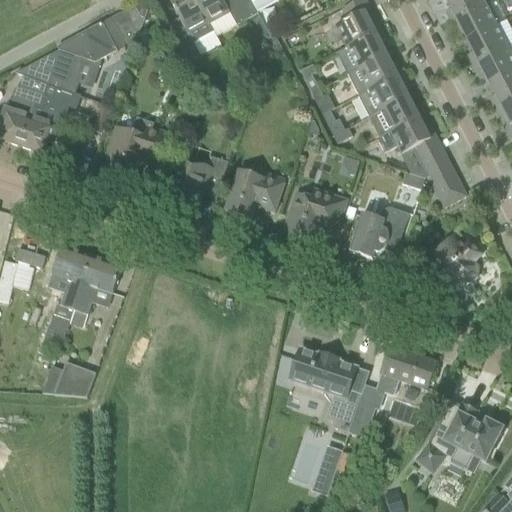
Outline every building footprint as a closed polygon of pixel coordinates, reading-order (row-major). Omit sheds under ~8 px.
[(179,20),(168,26),(188,63),(199,57),(195,49),(193,45),(213,34),(209,26),(194,0),(176,0),(170,4),(179,20)] [(246,22),(235,0),(224,6),(221,0),(194,0),(209,26),(229,15),(236,27),(246,22)] [(256,0),(235,0),(246,22),(258,16),(251,3),(256,0)] [(346,50),(381,33),(364,0),(342,12),(347,23),(335,29),(346,50)] [(484,7),(481,0),(444,0),(451,12),(446,15),(450,24),(484,7)] [(495,28),(484,7),(450,24),(455,33),(460,30),(467,43),(495,28)] [(111,20),(102,25),(103,27),(116,52),(126,47),(131,44),(132,43),(130,43),(133,32),(126,20),(123,14),(111,20)] [(102,25),(61,47),(57,50),(59,53),(86,63),(94,66),(117,54),(116,52),(103,27),(102,25)] [(506,49),(495,28),(467,43),(473,55),(467,58),(472,67),(506,49)] [(381,33),(346,50),(336,56),(347,77),(386,57),(380,45),(385,42),(381,33)] [(511,60),(506,49),(472,67),(477,76),(482,73),(488,85),(511,73),(511,60)] [(15,91),(13,100),(9,111),(4,110),(0,122),(0,127),(3,129),(0,136),(0,143),(20,150),(35,107),(40,109),(47,88),(59,53),(15,76),(24,79),(20,90),(19,89),(15,91)] [(59,53),(47,88),(67,95),(74,98),(78,86),(86,63),(59,53)] [(386,57),(347,77),(358,99),(403,76),(398,67),(393,69),(386,57)] [(312,68),(299,74),(303,82),(311,78),(316,76),(312,68)] [(511,100),(511,73),(488,85),(495,98),(489,100),(494,109),(511,100)] [(403,76),(358,99),(369,120),(408,100),(402,87),(407,85),(403,76)] [(64,103),(67,95),(47,88),(40,109),(35,107),(20,150),(43,158),(47,144),(51,145),(57,128),(53,127),(61,105),(64,103)] [(323,100),(319,92),(311,97),(322,118),(334,112),(327,98),(323,100)] [(408,100),(369,120),(369,121),(380,115),(390,136),(424,118),(420,109),(414,112),(408,100)] [(511,100),(494,109),(511,142),(511,141),(511,100)] [(306,101),(295,106),(300,117),(311,112),(306,101)] [(108,118),(98,114),(92,131),(102,135),(108,118)] [(424,118),(390,136),(377,143),(384,156),(397,149),(402,158),(413,152),(419,162),(441,151),(424,118)] [(111,159),(106,175),(134,184),(139,169),(141,162),(147,164),(156,167),(166,137),(152,132),(154,127),(137,121),(132,136),(117,131),(108,158),(111,159)] [(333,139),(341,135),(333,121),(325,125),(333,139)] [(341,135),(333,139),(337,147),(352,139),(348,131),(341,135)] [(446,161),(441,151),(419,162),(424,173),(446,161)] [(402,158),(400,158),(410,177),(425,182),(428,180),(424,173),(419,162),(413,152),(402,158)] [(174,177),(172,176),(165,194),(184,200),(182,205),(199,210),(205,191),(218,196),(228,166),(209,159),(206,170),(180,161),(174,177)] [(452,172),(446,161),(424,173),(428,180),(430,184),(452,172)] [(274,216),(285,183),(265,176),(264,181),(239,173),(225,214),(251,223),(256,209),(274,216)] [(421,193),(425,182),(410,177),(405,176),(402,187),(421,193)] [(466,199),(455,177),(432,189),(443,211),(466,199)] [(335,236),(346,204),(314,194),(312,202),(297,197),(285,234),(312,243),(316,229),(335,236)] [(402,238),(408,217),(392,212),(390,211),(387,212),(386,212),(385,213),(382,214),(381,216),(381,217),(380,218),(379,222),(362,216),(359,226),(356,228),(354,230),(353,232),(352,235),(351,237),(351,238),(351,240),(351,242),(352,244),(352,245),(349,255),(372,263),(374,255),(379,257),(383,254),(385,252),(386,250),(387,248),(388,246),(388,245),(389,243),(389,241),(389,240),(389,238),(388,236),(391,235),(402,238)] [(432,278),(445,291),(456,280),(459,283),(467,284),(472,278),(473,271),(470,268),(482,257),(469,243),(463,249),(454,239),(429,262),(438,272),(432,278)] [(57,307),(43,347),(58,353),(66,333),(73,313),(74,313),(82,287),(92,259),(62,248),(52,277),(48,290),(66,296),(61,309),(57,307)] [(82,287),(74,313),(86,317),(95,291),(113,297),(123,269),(92,259),(82,287)] [(339,363),(319,356),(319,358),(317,357),(318,354),(303,349),(302,352),(300,352),(295,365),(292,364),(288,374),(292,375),(289,383),(334,398),(326,421),(336,424),(334,430),(349,435),(361,398),(349,394),(357,371),(338,365),(339,363)] [(381,377),(375,392),(393,398),(398,383),(427,393),(437,366),(389,349),(379,376),(381,377)] [(97,377),(95,376),(67,366),(64,374),(55,398),(55,399),(88,401),(97,377)] [(53,369),(43,397),(55,398),(64,374),(53,369)] [(502,432),(486,424),(484,429),(473,424),(477,414),(463,407),(452,428),(441,423),(429,446),(415,463),(433,477),(444,462),(450,466),(458,451),(485,466),(502,432)] [(316,486),(313,495),(327,500),(330,490),(342,455),(328,450),(316,486)] [(511,476),(502,491),(503,491),(511,499),(510,500),(511,502),(511,476)] [(388,511),(403,511),(397,493),(384,497),(388,511)] [(482,511),(502,511),(509,505),(499,495),(482,511)]
